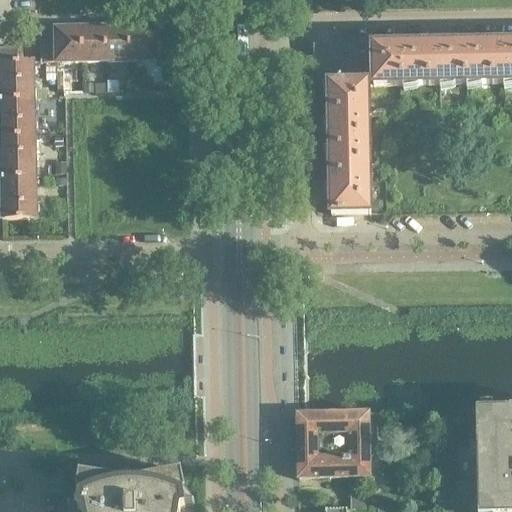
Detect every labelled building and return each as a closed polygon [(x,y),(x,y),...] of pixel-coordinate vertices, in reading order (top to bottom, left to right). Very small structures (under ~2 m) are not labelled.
[(156,62),(155,28),(129,29),(129,63),(156,62)] [(106,63),(105,29),(81,30),(82,64),(106,63)] [(129,63),(129,29),(105,29),(106,63),(129,63)] [(82,64),(81,30),(55,30),(55,38),(55,44),(55,50),(55,57),(55,64),(82,64)] [(373,88),(373,49),(373,45),(313,46),(314,88),(327,87),(368,87),(368,88),(373,88)] [(511,46),(465,47),(466,88),(467,88),(467,85),(475,85),(475,86),(502,86),(502,87),(504,87),(504,84),(511,84),(511,46)] [(466,88),(465,47),(402,48),(403,89),(404,89),(404,86),(412,86),(412,87),(439,87),(439,89),(441,89),(441,85),(448,85),(448,87),(465,86),(465,88),(466,88)] [(403,89),(402,48),(373,49),(373,88),(402,88),(402,89),(403,89)] [(34,138),(33,101),(33,64),(17,64),(11,64),(5,64),(0,64),(0,125),(0,138),(34,138)] [(369,152),(368,88),(368,87),(327,87),(327,89),(330,89),(330,97),(329,97),(330,125),(328,125),(328,126),(332,126),(332,134),(330,134),(330,151),(328,151),(329,152),(369,152)] [(36,221),(35,179),(34,138),(0,138),(1,174),(0,174),(0,184),(1,184),(2,221),(36,221)] [(371,216),(370,183),(369,152),(329,152),(329,153),(331,153),(332,161),(330,161),(331,188),(329,188),(329,190),(333,190),(334,198),(331,198),(331,217),(371,216)] [(511,511),(511,411),(476,412),(477,511),(511,511)] [(370,480),(369,414),(295,416),(296,481),(370,480)] [(179,511),(180,510),(185,509),(184,507),(195,507),(184,492),(185,492),(181,473),(130,483),(79,475),(76,494),(77,495),(67,510),(78,509),(77,511),(83,511),(82,511),(179,511)]
